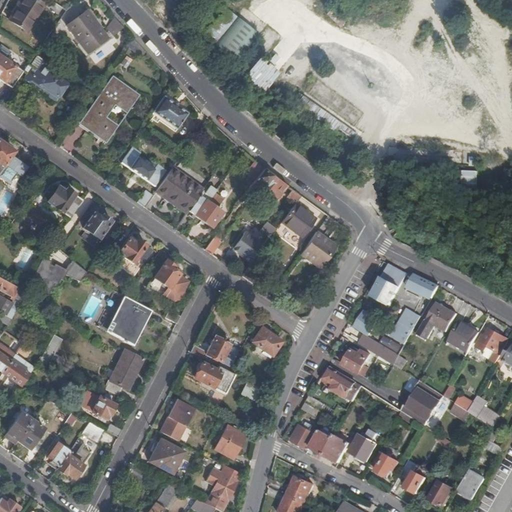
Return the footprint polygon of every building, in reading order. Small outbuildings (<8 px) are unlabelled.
[(23,0),(10,21),(27,32),(44,6),(36,0),(23,0)] [(205,34),(237,59),(258,32),(227,7),(205,34)] [(67,30),(91,56),(109,40),(86,13),(67,30)] [(123,28),(113,17),(106,28),(114,36),(123,28)] [(132,37),(126,46),(143,59),(147,54),(132,37)] [(0,79),(4,82),(12,88),(17,81),(23,72),(16,66),(0,55),(0,79)] [(244,76),(264,92),(280,71),(260,55),(244,76)] [(28,80),(53,97),(56,93),(58,94),(62,88),(60,87),(64,82),(59,79),(61,77),(56,73),(55,75),(47,70),(50,67),(50,63),(46,60),(44,62),(37,57),(30,66),(31,67),(26,74),(24,80),(26,82),(28,80)] [(78,124),(105,143),(138,96),(112,76),(78,124)] [(0,105),(7,110),(24,87),(17,81),(12,88),(0,105)] [(164,97),(152,113),(176,131),(188,115),(164,97)] [(350,141),(356,132),(308,100),(301,109),(350,141)] [(0,177),(8,183),(17,169),(6,161),(8,157),(13,151),(0,141),(0,177)] [(121,162),(154,186),(165,171),(157,165),(153,170),(136,158),(140,153),(132,147),(121,162)] [(11,159),(8,157),(6,161),(17,169),(8,183),(13,187),(27,167),(13,157),(11,159)] [(478,166),(478,157),(470,157),(469,166),(478,166)] [(263,169),(254,160),(245,174),(254,181),(263,169)] [(186,213),(188,211),(202,191),(186,180),(172,169),(156,191),(186,213)] [(254,181),(248,189),(253,193),(259,187),(277,199),(287,186),(263,169),(254,181)] [(461,189),(477,190),(477,171),(462,170),(461,189)] [(188,211),(195,216),(207,199),(209,200),(216,190),(210,185),(207,189),(205,187),(202,191),(188,211)] [(75,211),(82,200),(65,188),(63,190),(57,186),(46,201),(61,212),(67,205),(75,211)] [(137,202),(144,208),(152,196),(145,190),(137,202)] [(207,199),(195,216),(211,227),(221,213),(215,208),(216,205),(209,200),(207,199)] [(281,224),(273,234),(294,250),(317,220),(295,204),(281,224)] [(111,239),(119,227),(101,214),(98,218),(92,213),(83,227),(98,239),(103,233),(111,239)] [(266,220),(259,230),(268,237),(276,228),(266,220)] [(204,250),(211,255),(220,243),(219,242),(221,235),(217,232),(204,250)] [(264,245),(246,232),(233,249),(251,263),(264,245)] [(316,232),(299,254),(306,260),(309,256),(316,261),(322,266),(336,247),(316,232)] [(117,253),(132,264),(136,258),(143,262),(152,250),(136,239),(134,242),(127,237),(117,253)] [(50,295),(61,272),(80,281),(86,269),(70,261),(66,268),(41,256),(28,285),(50,295)] [(309,256),(306,260),(319,270),(322,266),(316,261),(309,256)] [(174,299),(177,299),(187,281),(178,275),(179,274),(171,268),(173,265),(164,260),(145,287),(171,299),(174,299)] [(242,277),(254,286),(263,273),(251,264),(242,277)] [(406,274),(389,266),(374,296),(390,305),(406,274)] [(439,288),(417,275),(410,288),(432,300),(439,288)] [(18,288),(0,278),(0,291),(12,298),(18,288)] [(0,313),(5,315),(11,319),(16,310),(11,308),(13,304),(0,296),(0,313)] [(151,311),(124,297),(106,331),(133,345),(151,311)] [(448,332),(458,314),(437,303),(420,334),(430,340),(437,326),(448,332)] [(176,324),(180,316),(168,310),(164,318),(176,324)] [(406,346),(422,317),(408,310),(392,338),(406,346)] [(365,311),(354,328),(366,335),(368,336),(379,320),(365,311)] [(0,321),(7,326),(11,319),(5,315),(0,313),(0,321)] [(469,353),(480,334),(462,324),(451,343),(469,353)] [(251,342),(272,357),(282,342),(261,327),(251,342)] [(502,355),(510,340),(489,329),(481,343),(482,344),(489,348),(494,351),(502,355)] [(53,334),(40,357),(61,368),(64,364),(61,362),(63,358),(55,354),(62,340),(53,334)] [(205,351),(194,346),(190,352),(202,359),(204,355),(220,362),(218,367),(228,372),(239,352),(228,346),(229,345),(222,340),(222,339),(214,335),(205,351)] [(361,342),(372,350),(395,365),(400,356),(376,341),(368,336),(366,335),(361,342)] [(385,337),(381,343),(398,354),(402,348),(385,337)] [(13,345),(18,348),(21,344),(16,340),(13,345)] [(489,348),(482,344),(479,349),(486,353),(489,348)] [(139,367),(143,358),(125,348),(105,389),(116,395),(121,387),(122,388),(134,365),(139,367)] [(352,351),(344,366),(360,376),(364,378),(369,368),(365,366),(371,355),(364,352),(361,356),(352,351)] [(498,361),(502,355),(494,351),(491,357),(498,361)] [(0,372),(0,373),(13,356),(6,352),(2,356),(0,354),(0,372)] [(0,373),(19,386),(28,374),(16,366),(19,361),(13,356),(0,373)] [(218,367),(202,359),(192,378),(212,388),(215,383),(227,389),(234,375),(228,372),(218,367)] [(127,390),(139,367),(134,365),(122,388),(127,390)] [(362,386),(333,368),(326,379),(335,384),(333,389),(354,401),(362,386)] [(415,419),(426,425),(443,396),(421,381),(414,394),(417,395),(411,406),(407,405),(403,412),(415,419)] [(257,402),(263,391),(248,382),(242,394),(257,402)] [(444,396),(450,400),(458,386),(452,383),(444,396)] [(91,412),(105,419),(107,415),(109,415),(114,406),(98,397),(87,392),(80,406),(91,412)] [(471,413),(494,428),(501,416),(485,406),(488,402),(479,396),(469,412),(471,413)] [(310,397),(305,404),(319,411),(321,412),(325,405),(310,397)] [(178,400),(173,409),(178,412),(183,403),(178,400)] [(173,409),(161,433),(178,442),(195,410),(183,403),(178,412),(173,409)] [(319,411),(305,404),(303,410),(316,417),(319,411)] [(50,416),(63,426),(66,422),(72,413),(57,406),(50,416)] [(460,406),(454,416),(459,419),(466,423),(471,413),(469,412),(460,406)] [(333,418),(336,413),(329,409),(326,415),(327,415),(333,418)] [(403,412),(403,411),(399,416),(399,417),(412,425),(415,419),(403,412)] [(3,436),(14,444),(17,441),(32,420),(21,412),(3,436)] [(77,416),(72,413),(66,422),(71,425),(77,416)] [(32,420),(17,441),(28,449),(43,428),(32,420)] [(96,442),(103,429),(89,422),(80,434),(96,442)] [(307,423),(305,428),(310,431),(313,426),(307,423)] [(105,430),(117,436),(121,429),(109,424),(105,430)] [(291,441),(309,450),(310,447),(319,431),(320,429),(313,426),(310,431),(305,428),(299,425),(291,441)] [(215,450),(233,460),(245,436),(227,426),(215,450)] [(373,441),(377,434),(370,430),(366,438),(360,435),(351,452),(368,462),(377,444),(373,441)] [(310,447),(325,456),(334,438),(319,431),(310,447)] [(436,441),(450,449),(453,443),(440,434),(436,441)] [(325,456),(340,464),(351,444),(335,436),(334,438),(325,456)] [(149,461),(172,474),(184,452),(160,439),(149,461)] [(483,447),(500,456),(505,449),(488,439),(483,447)] [(56,466),(66,453),(68,451),(57,443),(47,457),(51,459),(49,462),(56,466)] [(56,466),(55,469),(65,476),(67,474),(74,478),(90,454),(82,448),(84,446),(81,444),(72,457),(66,453),(56,466)] [(380,452),(371,468),(388,477),(392,469),(395,471),(399,462),(380,452)] [(411,480),(406,488),(417,494),(426,478),(415,473),(419,466),(409,461),(402,475),(411,480)] [(132,465),(126,477),(142,486),(149,474),(132,465)] [(215,509),(220,511),(233,489),(237,481),(241,474),(225,466),(221,473),(213,468),(205,482),(214,487),(207,499),(205,504),(215,509)] [(470,470),(458,492),(473,500),(485,479),(470,470)] [(296,477),(288,497),(305,504),(314,485),(296,477)] [(454,489),(441,482),(431,499),(444,507),(454,489)] [(127,511),(161,511),(178,489),(167,484),(147,511),(127,511)] [(0,498),(0,511),(16,511),(20,507),(3,495),(0,498)] [(302,511),(305,504),(288,497),(281,511),(302,511)] [(212,511),(215,509),(205,504),(204,503),(199,511),(212,511)] [(360,511),(344,503),(339,511),(360,511)]
